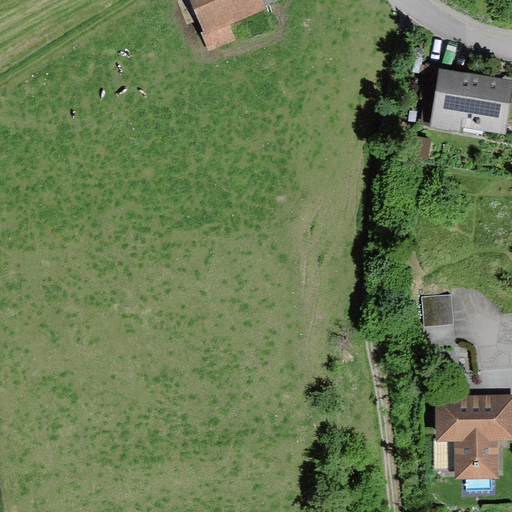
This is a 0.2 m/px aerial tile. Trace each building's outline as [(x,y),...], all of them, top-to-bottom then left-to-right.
[(189,0),(204,34),(201,35),(209,53),(238,41),(231,26),(265,11),(263,8),(259,0),(189,0)] [(259,0),(263,8),(282,0),(259,0)] [(511,82),(439,70),(429,130),(460,136),(461,129),(506,136),(507,129),(511,98),(511,82)] [(452,295),(423,298),(425,328),(454,326),(452,295)] [(511,396),(435,396),(435,446),(456,446),(455,481),(498,481),(498,443),(511,442),(511,396)]
